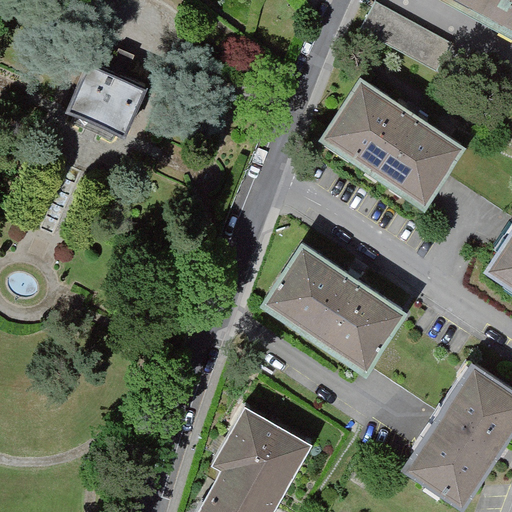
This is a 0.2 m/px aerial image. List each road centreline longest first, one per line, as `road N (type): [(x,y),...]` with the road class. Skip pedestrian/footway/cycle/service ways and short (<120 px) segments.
road 1 (residential): [(150,511),(213,305),(263,180)]
road 2 (residential): [(263,180),(511,332)]
road 3 (residential): [(263,180),(342,0)]
